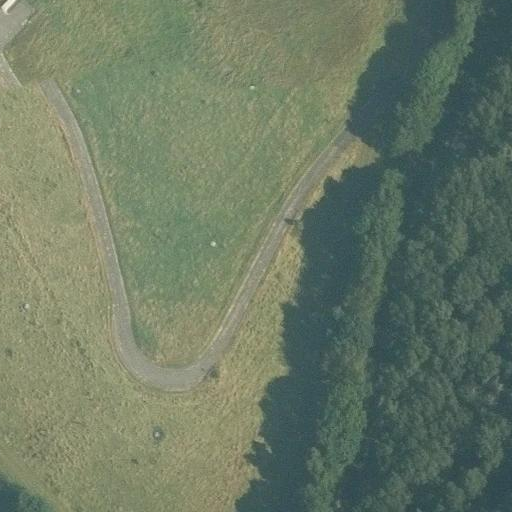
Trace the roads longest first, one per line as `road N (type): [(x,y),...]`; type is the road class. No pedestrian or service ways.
road 1 (tertiary): [(367,511),(404,282),(433,194),(511,58)]
road 2 (track): [(282,511),(335,272),(378,136),(368,124)]
